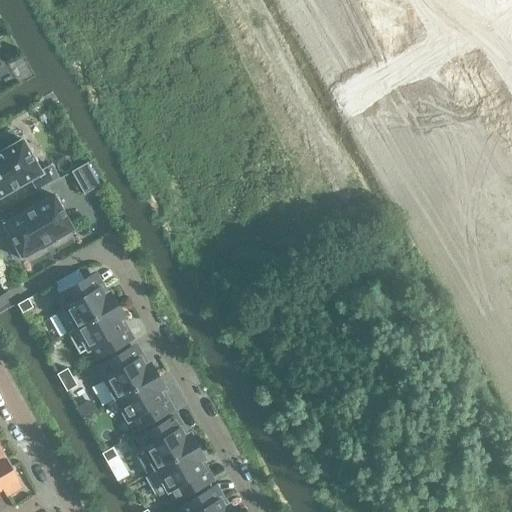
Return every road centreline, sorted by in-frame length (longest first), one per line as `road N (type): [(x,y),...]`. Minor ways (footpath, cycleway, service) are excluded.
road 1 (residential): [(255,511),(104,245),(0,303)]
road 2 (residential): [(74,511),(0,378)]
